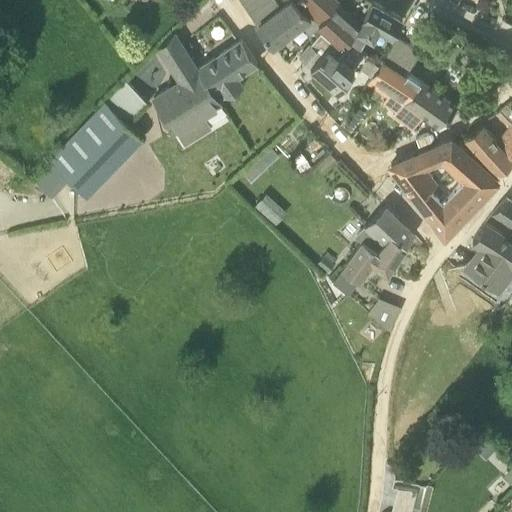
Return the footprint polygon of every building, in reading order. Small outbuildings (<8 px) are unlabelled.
[(241,0),(249,12),(265,0),(241,0)] [(286,0),(280,5),(276,0),(265,0),(249,12),(257,23),(273,45),(299,23),(308,33),(319,24),(291,0),(286,0)] [(349,42),(360,19),(339,0),(295,0),(321,23),(337,40),(341,35),(349,42)] [(373,0),(369,0),(360,19),(349,42),(357,49),(367,32),(374,36),(377,30),(385,35),(387,30),(392,32),(401,16),(373,0)] [(200,67),(175,29),(157,46),(177,78),(152,94),(176,131),(185,144),(211,126),(202,114),(242,85),(235,76),(258,60),(241,39),(200,67)] [(337,92),(352,74),(335,58),(343,50),(333,40),(331,42),(322,32),(300,56),(337,92)] [(384,55),(408,72),(421,51),(396,36),(384,55)] [(408,72),(384,55),(370,77),(405,100),(419,79),(408,72)] [(484,68),(493,79),(508,67),(498,56),(484,68)] [(87,196),(144,135),(128,121),(147,99),(124,79),(78,129),(48,159),(50,161),(68,178),(87,196)] [(419,79),(405,100),(423,112),(439,123),(457,105),(419,79)] [(423,112),(405,100),(395,115),(413,126),(423,112)] [(508,141),(511,144),(511,108),(507,103),(500,109),(511,122),(501,135),(508,141)] [(511,159),(511,144),(508,141),(502,147),(493,136),(480,123),(465,136),(473,149),(500,173),(511,159)] [(390,164),(428,213),(445,242),(489,192),(499,180),(496,178),(452,137),(439,142),(390,164)] [(311,163),(297,149),(288,155),(296,167),(297,166),(301,170),(311,163)] [(50,196),(68,178),(50,161),(33,179),(50,196)] [(255,204),(264,212),(275,200),(266,192),(255,204)] [(511,226),(511,200),(506,196),(493,210),(511,226)] [(360,232),(380,248),(389,236),(405,246),(413,233),(385,205),(366,225),(360,232)] [(486,280),(499,289),(511,271),(511,244),(500,236),(502,233),(485,220),(472,238),(480,244),(465,265),(481,277),(480,278),(484,282),(486,280)] [(389,236),(380,248),(377,251),(363,240),(333,281),(348,294),(358,280),(360,281),(373,263),(387,273),(405,246),(389,236)] [(332,261),(324,253),(315,263),(325,273),(334,263),(332,261)] [(390,332),(399,310),(402,305),(378,296),(368,312),(390,332)] [(445,409),(436,423),(448,430),(456,416),(445,409)] [(467,442),(475,433),(463,422),(455,431),(467,442)] [(472,442),(486,455),(495,446),(482,433),(472,442)]
